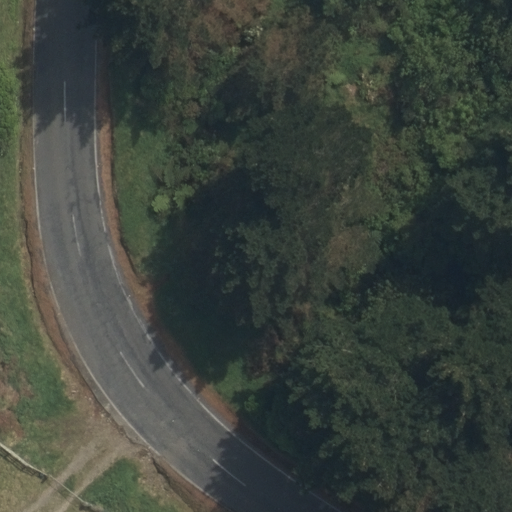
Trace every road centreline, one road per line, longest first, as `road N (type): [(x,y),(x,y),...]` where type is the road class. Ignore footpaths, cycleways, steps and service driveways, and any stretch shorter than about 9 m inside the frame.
road 1 (unclassified): [(277,511),(183,433),(113,348),(75,281),(65,224),(65,0)]
road 2 (track): [(151,394),(41,511)]
